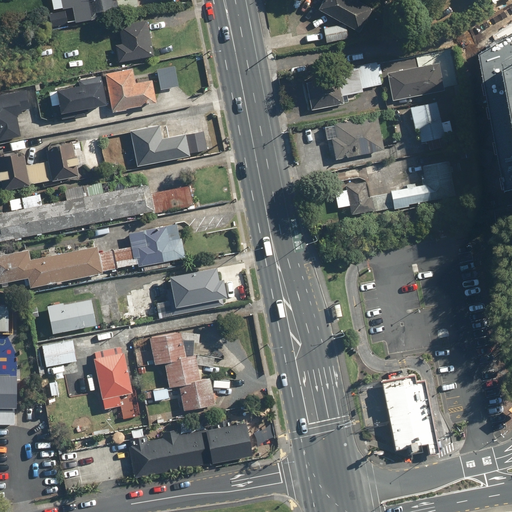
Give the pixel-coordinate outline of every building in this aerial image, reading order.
[(58,0),(60,9),(71,7),(74,23),(116,15),(113,0),(58,0)] [(135,0),(118,0),(117,0),(118,11),(136,8),(135,0)] [(353,0),(320,0),(316,9),(357,32),(369,8),(353,0)] [(66,25),(63,12),(46,15),(48,28),(66,25)] [(150,56),(144,20),(117,24),(120,44),(114,45),(117,61),(150,56)] [(343,25),(321,29),(324,43),(345,39),(343,25)] [(511,35),(479,55),(503,190),(511,188),(511,35)] [(303,76),(310,109),(346,102),(344,94),(360,91),(359,88),(379,84),(375,61),(303,76)] [(437,64),(386,74),(391,100),(442,91),(437,64)] [(172,65),(154,69),(159,89),(176,85),(172,65)] [(111,111),(152,102),(148,80),(133,84),(130,70),(104,75),(111,111)] [(55,104),(57,113),(102,104),(97,76),(76,80),(78,87),(47,92),(50,105),(55,104)] [(26,91),(0,95),(0,139),(18,136),(15,114),(21,113),(20,111),(29,109),(26,91)] [(435,101),(407,108),(412,129),(414,129),(418,144),(424,142),(426,151),(445,146),(435,101)] [(381,149),(374,115),(322,126),(324,140),(329,139),(333,159),(381,149)] [(157,126),(128,131),(134,166),(187,157),(186,154),(205,151),(202,133),(182,136),(181,134),(159,138),(157,126)] [(21,153),(0,156),(0,184),(1,191),(77,176),(70,143),(44,148),(46,163),(24,167),(21,153)] [(387,193),(390,207),(452,196),(445,162),(420,167),(423,187),(387,193)] [(23,208),(0,212),(0,241),(151,211),(152,214),(192,206),(188,186),(148,194),(146,184),(101,192),(99,182),(83,185),(85,197),(40,206),(38,196),(21,199),(23,208)] [(374,210),(371,196),(366,197),(364,183),(345,186),(345,190),(332,192),(335,207),(347,205),(349,215),(374,210)] [(0,283),(26,279),(27,287),(100,274),(99,271),(135,264),(135,266),(182,258),(179,239),(175,239),(173,225),(126,234),(129,247),(95,253),(94,247),(27,259),(26,250),(0,254),(0,283)] [(212,268),(167,277),(170,295),(166,295),(170,315),(180,313),(178,307),(222,298),(219,281),(214,281),(212,268)] [(44,306),(50,334),(93,325),(88,300),(61,306),(60,302),(44,306)] [(0,332),(11,333),(13,307),(0,306),(0,332)] [(179,334),(148,339),(152,366),(162,364),(166,388),(177,386),(180,411),(210,406),(206,380),(197,381),(193,356),(183,357),(179,334)] [(70,342),(40,346),(44,377),(75,373),(70,342)] [(119,349),(92,353),(101,409),(118,406),(116,395),(127,394),(119,349)] [(422,376),(416,377),(415,371),(381,378),(396,451),(436,443),(422,376)] [(20,373),(0,372),(0,410),(20,410),(20,373)] [(124,431),(132,477),(248,456),(242,423),(176,435),(175,429),(160,432),(161,439),(144,442),(141,428),(124,431)]
